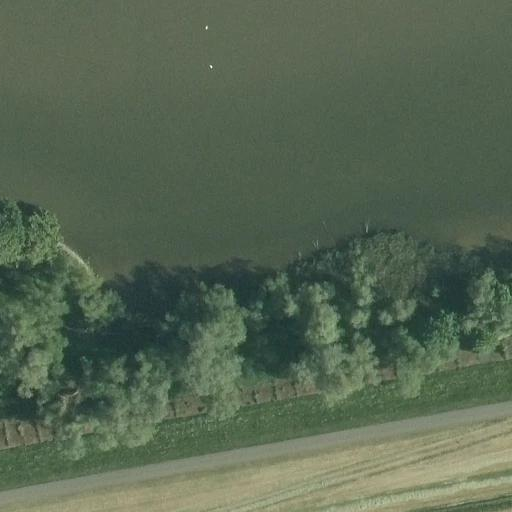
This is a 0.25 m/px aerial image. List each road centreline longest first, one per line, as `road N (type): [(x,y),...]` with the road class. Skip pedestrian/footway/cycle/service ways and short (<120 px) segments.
road 1 (unclassified): [(511,407),(0,497)]
road 2 (track): [(511,429),(241,511)]
